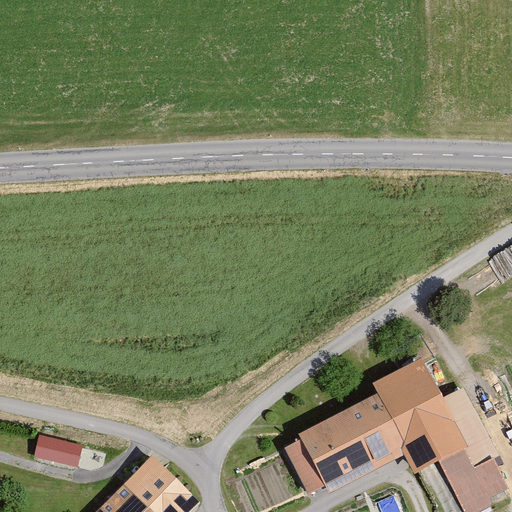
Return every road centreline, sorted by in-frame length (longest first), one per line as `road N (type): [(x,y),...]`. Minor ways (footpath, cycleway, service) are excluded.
road 1 (unclassified): [(0,167),(273,155),(511,156)]
road 2 (unclassified): [(0,407),(129,435),(175,455),(204,476),(220,511)]
road 3 (track): [(422,297),(427,328),(482,403),(511,474)]
